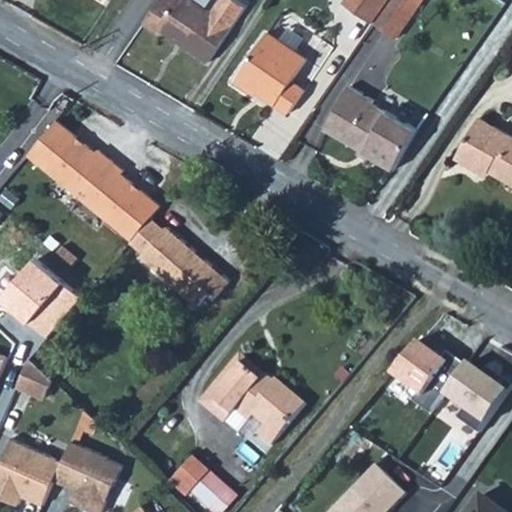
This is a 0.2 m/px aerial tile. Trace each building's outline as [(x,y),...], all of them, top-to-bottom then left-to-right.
[(199,65),(237,9),(223,0),(213,0),(203,15),(180,0),(172,0),(153,0),(135,27),(148,35),(151,32),(199,65)] [(382,0),(344,0),(339,7),(366,25),(382,0)] [(382,0),(366,25),(391,41),(418,0),(382,0)] [(282,22),(276,32),(304,47),(309,37),(282,22)] [(301,65),(259,36),(227,83),(247,97),(251,92),(271,106),(268,111),(282,120),(300,93),(289,86),(301,65)] [(371,102),(345,86),(321,129),(389,167),(410,128),(369,105),(371,102)] [(511,139),(474,118),(453,158),(474,171),(476,167),(511,186),(511,139)] [(100,148),(98,151),(58,119),(30,152),(135,237),(153,216),(164,204),(124,172),(126,169),(100,148)] [(164,225),(153,216),(135,237),(132,239),(144,249),(141,253),(196,302),(208,289),(215,294),(229,278),(168,224),(164,225)] [(40,259),(5,298),(50,338),(85,299),(40,259)] [(425,341),(398,374),(425,395),(451,363),(425,341)] [(0,349),(0,385),(13,356),(0,349)] [(230,408),(234,403),(247,414),(251,409),(264,420),(256,429),(270,441),(305,400),(277,374),(273,378),(264,369),(261,373),(242,357),(220,382),(223,384),(214,394),(230,408)] [(34,358),(22,384),(49,395),(57,377),(34,358)] [(472,362),(450,394),(464,404),(466,411),(486,425),(511,389),(472,362)] [(66,461),(14,437),(0,467),(0,494),(20,504),(25,494),(46,504),(59,478),(66,461)] [(76,439),(66,461),(59,478),(78,487),(72,500),(99,511),(104,511),(126,464),(110,457),(111,455),(76,439)] [(218,511),(236,491),(208,465),(190,486),(218,511)] [(393,511),(408,496),(378,466),(331,511),(393,511)] [(510,511),(483,493),(467,511),(510,511)] [(150,511),(143,502),(127,511),(150,511)]
